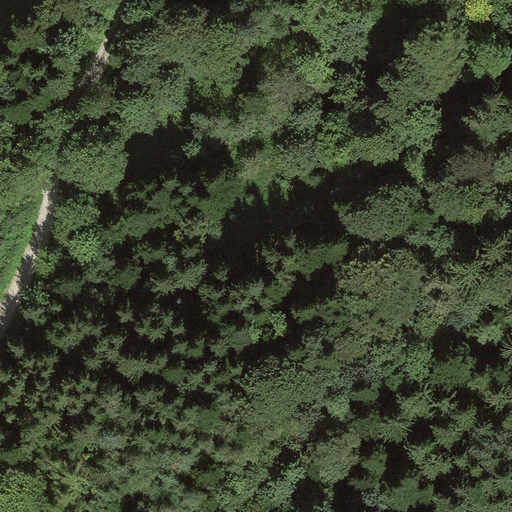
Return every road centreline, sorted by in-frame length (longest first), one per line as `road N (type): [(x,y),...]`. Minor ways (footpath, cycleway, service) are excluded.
road 1 (track): [(52,190),(168,137),(358,0)]
road 2 (track): [(134,0),(65,131),(52,190)]
road 3 (track): [(52,190),(42,236),(0,316)]
